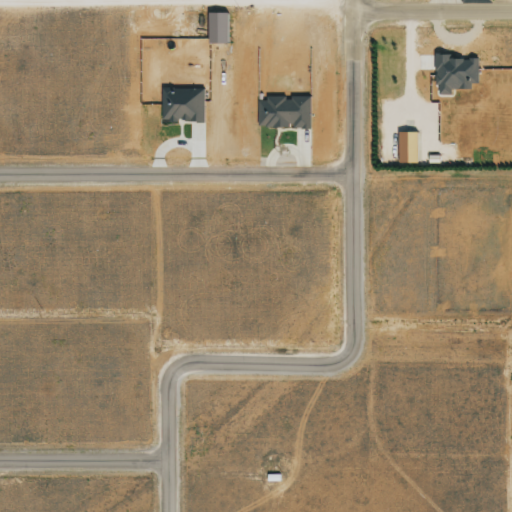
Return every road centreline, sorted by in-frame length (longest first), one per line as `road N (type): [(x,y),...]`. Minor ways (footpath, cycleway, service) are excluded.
road 1 (residential): [(351,5),(345,357),(325,366),(169,370),(160,392),(162,456)]
road 2 (residential): [(0,172),(348,171)]
road 3 (residential): [(351,0),(383,15),(511,15)]
road 4 (residential): [(0,456),(162,456)]
